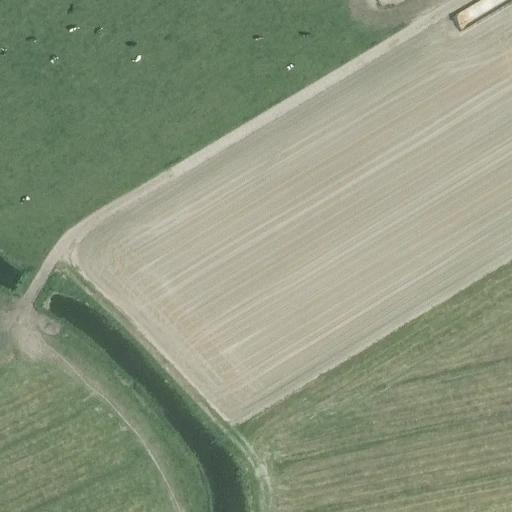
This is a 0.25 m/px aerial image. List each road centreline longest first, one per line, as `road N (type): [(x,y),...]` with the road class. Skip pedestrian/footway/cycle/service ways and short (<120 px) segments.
road 1 (track): [(66,250),(466,0)]
road 2 (track): [(271,511),(258,462),(231,427),(66,250)]
road 3 (track): [(177,511),(169,474),(87,380),(11,325)]
